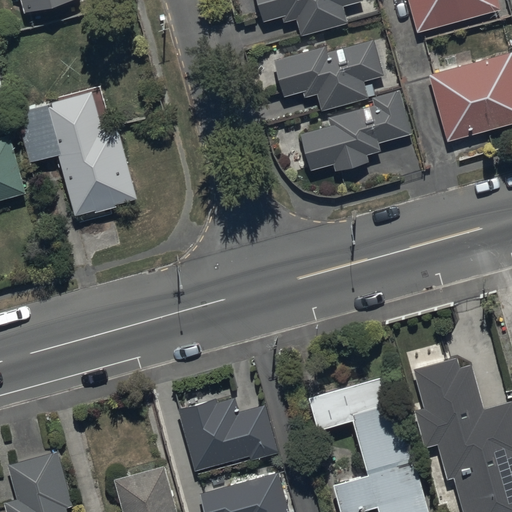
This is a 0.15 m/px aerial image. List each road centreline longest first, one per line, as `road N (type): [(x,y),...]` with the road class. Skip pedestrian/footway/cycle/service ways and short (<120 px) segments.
road 1 (residential): [(266,287),(186,0)]
road 2 (tertiary): [(0,361),(266,287)]
road 3 (tertiary): [(266,287),(511,221)]
